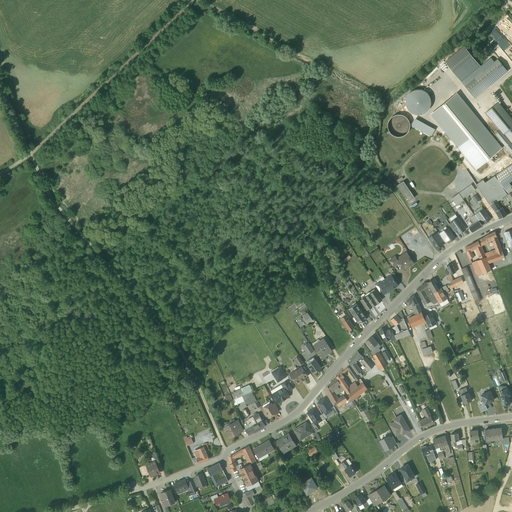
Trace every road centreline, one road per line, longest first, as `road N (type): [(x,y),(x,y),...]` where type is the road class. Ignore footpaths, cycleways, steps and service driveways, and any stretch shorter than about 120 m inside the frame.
road 1 (residential): [(221,457),(294,414),(451,249),(511,217)]
road 2 (track): [(226,452),(180,351),(53,204),(30,155)]
road 3 (track): [(489,0),(385,102),(375,131),(374,162),(439,259)]
road 4 (residential): [(306,511),(426,432),(511,415)]
road 5 (track): [(195,0),(30,155)]
